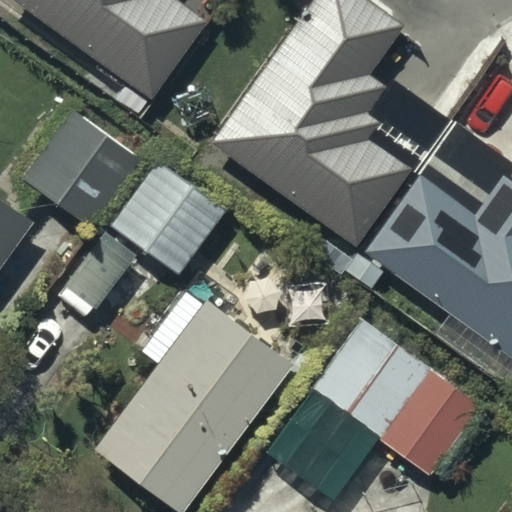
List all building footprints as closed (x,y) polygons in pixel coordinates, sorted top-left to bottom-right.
[(6,0),(146,100),(201,25),(166,0),(6,0)] [(402,29),(361,0),(306,0),(205,142),(349,244),(402,170),(368,146),(382,127),(367,116),(385,91),(367,78),(402,29)] [(62,109),(17,176),(89,226),(135,159),(62,109)] [(218,211),(151,163),(106,226),(173,274),(218,211)] [(413,176),(358,254),(511,364),(511,184),(501,176),(472,217),(413,176)] [(0,265),(28,226),(0,206),(0,265)] [(197,306),(90,450),(175,511),(180,511),(284,368),(197,306)] [(358,322),(309,391),(424,474),(474,404),(358,322)]
